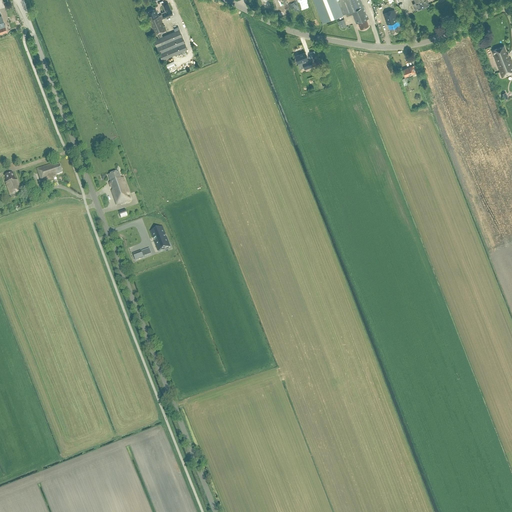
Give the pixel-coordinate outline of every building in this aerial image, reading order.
[(314,0),(323,22),(343,15),(343,14),(346,13),(347,16),(352,14),(356,23),(358,22),(360,28),(368,25),(366,19),(368,19),(360,0),(314,0)] [(414,0),(416,3),(413,4),(415,9),(418,8),(418,9),(428,5),(426,0),(414,0)] [(400,31),(398,26),(399,25),(393,7),(381,11),(386,24),(388,24),(391,34),(400,31)] [(148,17),(151,24),(161,19),(160,15),(159,16),(155,8),(147,12),(149,17),(148,17)] [(161,19),(151,24),(153,28),(154,28),(155,30),(154,31),(155,34),(166,30),(163,24),(162,25),(161,22),(162,21),(161,19)] [(153,40),(161,60),(187,49),(179,29),(153,40)] [(491,50),(492,54),(494,53),(495,55),(493,56),(501,77),(511,72),(511,68),(511,69),(511,65),(511,64),(509,57),(507,57),(503,46),(491,50)] [(302,63),(305,69),(314,66),(312,60),(306,62),(305,59),(307,59),(305,52),(295,56),(298,62),(302,61),(303,63),(302,63)] [(416,72),(420,82),(423,81),(417,67),(414,68),(413,65),(402,69),(405,76),(416,72)] [(52,177),(62,173),(59,165),(53,167),(52,164),(36,170),(41,184),(53,179),(52,177)] [(111,183),(108,184),(110,188),(111,188),(113,191),(111,192),(116,206),(131,201),(130,198),(128,199),(127,196),(129,195),(123,179),(120,180),(118,173),(108,177),(111,183)] [(4,182),(9,196),(20,192),(17,180),(14,181),(12,174),(4,176),(6,182),(4,182)] [(162,228),(151,233),(158,252),(164,250),(164,248),(169,246),(166,239),(165,240),(164,236),(165,236),(162,228)]
